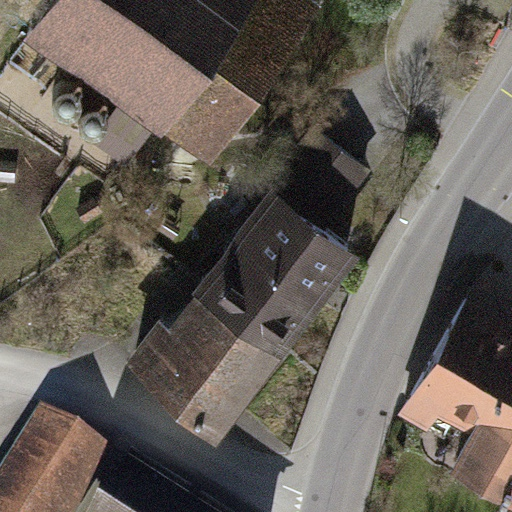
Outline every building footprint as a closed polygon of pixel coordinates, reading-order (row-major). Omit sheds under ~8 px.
[(234,149),(338,4),(332,0),(85,0),(65,30),(234,149)] [(182,317),(156,354),(255,425),(382,247),(293,183),(192,324),(182,317)] [(511,323),(461,298),(410,398),(466,426),(453,451),(507,478),(511,468),(511,323)] [(109,511),(137,467),(57,419),(0,511),(109,511)] [(239,511),(167,470),(142,511),(239,511)]
